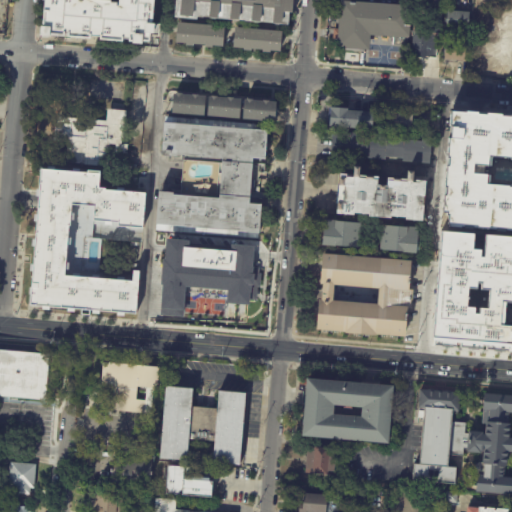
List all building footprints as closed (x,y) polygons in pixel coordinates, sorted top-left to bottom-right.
[(156,0),(155,24),(158,24),(157,41),(152,41),(152,46),(145,45),(145,48),(135,48),(135,46),(131,46),(131,43),(125,43),(125,46),(102,44),(102,41),(93,40),(93,43),(70,42),(70,39),(57,38),(59,0),(156,0)] [(293,0),(291,26),(199,18),(199,21),(176,19),(178,0),(293,0)] [(403,6),(404,6),(401,38),(372,36),(371,51),(339,48),(339,39),(334,39),(335,30),(340,30),(343,1),(403,6)] [(444,11),(442,35),(440,35),(440,52),(434,51),(434,54),(432,54),(431,59),(421,58),(421,54),(414,54),(415,33),(422,33),(423,10),(444,11)] [(450,11),(471,13),(470,30),(448,28),(449,11),(450,11)] [(476,31),(477,13),(500,15),(498,33),(476,31)] [(511,15),(511,65),(502,65),(506,15),(511,15)] [(226,29),(225,47),(214,46),(214,48),(207,48),(207,46),(196,45),(196,47),(188,46),(188,44),(178,44),(179,24),(226,27),(226,29)] [(283,36),(282,52),(272,51),(272,53),(265,53),(265,51),(253,50),(253,52),(246,51),(246,49),(236,49),(237,28),(284,32),(283,36)] [(467,61),(447,60),(448,42),(468,43),(467,61)] [(488,63),(474,63),(475,45),(498,46),(497,64),(488,63)] [(200,96),(200,97),(208,98),(206,117),(174,114),(176,95),(177,95),(177,94),(184,95),(184,96),(194,97),(194,96),(200,96)] [(234,99),(236,99),(236,100),(243,101),(242,120),(209,117),(211,98),(213,98),(213,97),(219,98),(219,99),(229,100),(229,99),(234,99)] [(271,103),(279,104),(277,123),(245,120),(247,101),(248,101),(249,100),(255,101),(255,102),(265,103),(265,102),(271,102),(271,103)] [(347,106),(347,108),(373,110),(371,128),(329,124),(330,105),(347,106)] [(57,140),(56,140),(57,126),(60,127),(61,116),(109,121),(110,109),(128,111),(125,139),(124,139),(123,144),(129,145),(127,168),(62,162),(64,141),(57,140)] [(412,113),(410,128),(386,126),(387,111),(412,113)] [(252,159),(249,200),(262,202),(259,230),(257,230),(257,233),(155,226),(155,221),(156,221),(159,189),(174,190),(174,192),(219,196),(222,155),(177,152),(177,154),(162,153),(165,113),(265,120),(265,127),(267,127),(265,156),(253,155),(252,159)] [(429,139),(428,161),(400,159),(400,155),(383,154),(383,157),(365,156),(365,153),(339,150),(338,154),(329,153),(331,132),(350,133),(350,130),(368,131),(368,135),(385,136),(385,133),(403,135),(403,138),(420,139),(421,136),(429,137),(429,139)] [(453,146),(474,148),(475,145),(511,148),(511,224),(446,218),(448,196),(452,196),(453,190),(450,190),(451,179),(454,179),(455,170),(452,170),(452,166),(455,166),(456,157),(452,156),(453,146)] [(382,183),(388,183),(389,175),(409,176),(409,169),(415,169),(415,177),(427,178),(426,194),(424,194),(423,203),(424,203),(423,219),(406,217),(406,215),(391,214),(391,216),(370,214),(370,212),(355,211),(354,213),(337,212),(340,171),(355,172),(356,164),(361,165),(361,173),(379,174),(378,182),(382,183)] [(142,225),(117,223),(117,220),(93,217),(94,204),(71,202),(64,273),(132,279),(133,268),(139,268),(135,312),(29,303),(41,166),(99,171),(98,185),(105,186),(105,187),(145,191),(142,225)] [(321,243),(323,218),(358,221),(356,246),(321,243)] [(416,237),(415,252),(402,250),(378,247),(381,223),(404,225),(404,224),(418,226),(416,237)] [(511,252),(471,249),(468,285),(447,283),(452,229),(482,232),(482,229),(511,231),(511,252)] [(410,264),(412,264),(410,294),(413,294),(412,310),(409,310),(406,340),(377,338),(377,339),(346,337),(346,335),(318,333),(321,302),(323,303),(324,287),(322,287),(324,257),(410,264)] [(211,271),(229,272),(227,296),(210,294),(209,304),(195,303),(196,293),(180,291),(178,313),(155,311),(159,268),(171,270),(171,268),(211,271)] [(502,296),(511,297),(511,307),(501,306),(502,296)] [(511,347),(491,346),(492,341),(470,339),(472,322),(494,324),(494,323),(510,324),(511,311),(511,347)] [(44,400),(0,396),(0,349),(49,354),(44,400)] [(150,412),(111,409),(114,382),(100,381),(102,359),(158,364),(156,389),(152,389),(150,412)] [(392,386),(387,444),(301,436),(306,378),(392,386)] [(190,406),(216,409),(218,390),(245,393),(238,464),(212,462),(213,442),(187,439),(186,460),(159,457),(165,385),(192,387),(190,406)] [(483,393),(511,396),(511,412),(506,412),(505,423),(508,423),(507,438),(511,438),(511,452),(506,451),(505,466),(502,466),(501,477),(511,478),(511,495),(474,492),(476,476),(482,476),(483,464),(482,464),(483,450),(479,450),(479,452),(466,451),(466,449),(461,449),(460,457),(447,456),(446,467),(455,467),(453,484),(411,480),(412,463),(418,464),(422,419),(416,419),(416,411),(422,412),(423,407),(416,407),(418,389),(458,392),(457,411),(451,410),(450,422),(463,423),(462,434),(467,435),(467,431),(481,432),(481,434),(484,434),(485,424),(479,423),(483,393)] [(335,447),(334,469),(333,469),(332,473),(305,471),(307,448),(310,448),(311,444),(335,447)] [(120,455),(120,458),(143,460),(143,456),(151,457),(149,485),(138,484),(139,481),(119,480),(119,483),(110,482),(112,457),(113,457),(113,454),(120,455)] [(35,464),(33,488),(29,488),(29,495),(12,493),(13,486),(8,486),(10,462),(35,464)] [(229,472),(228,492),(208,490),(209,470),(229,472)] [(181,477),(179,494),(156,492),(158,475),(181,477)] [(90,511),(92,493),(109,495),(109,491),(122,492),(120,511),(90,511)] [(326,493),(325,511),(306,511),(298,511),(299,503),(303,503),(304,491),(326,493)] [(457,503),(445,502),(446,491),(458,492),(457,503)] [(175,498),(175,507),(189,509),(189,510),(212,511),(153,511),(155,496),(175,498)] [(31,511),(9,511),(10,502),(19,503),(18,506),(32,507),(31,511)]
